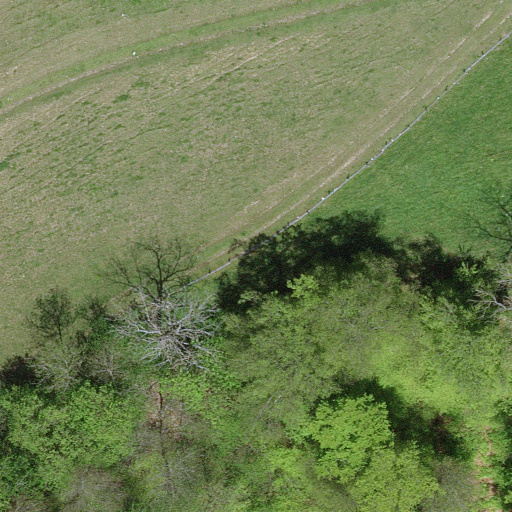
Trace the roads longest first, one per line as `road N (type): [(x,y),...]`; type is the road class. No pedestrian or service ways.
road 1 (track): [(0,387),(125,295),(300,195),(510,0)]
road 2 (track): [(0,104),(100,62),(342,0)]
